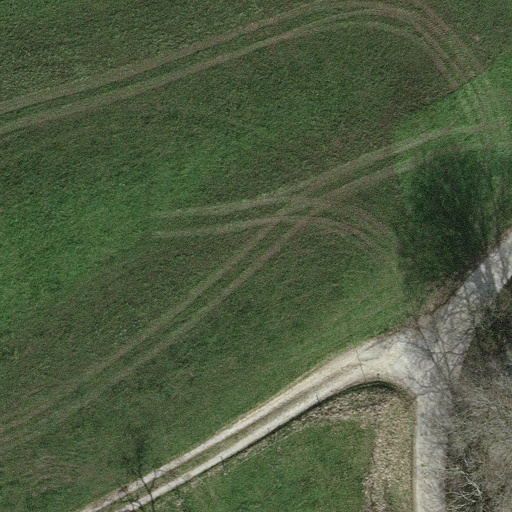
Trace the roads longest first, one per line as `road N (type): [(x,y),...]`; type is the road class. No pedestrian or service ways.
road 1 (track): [(110,511),(318,377),(438,313)]
road 2 (track): [(434,511),(429,457),(438,313),(511,241)]
